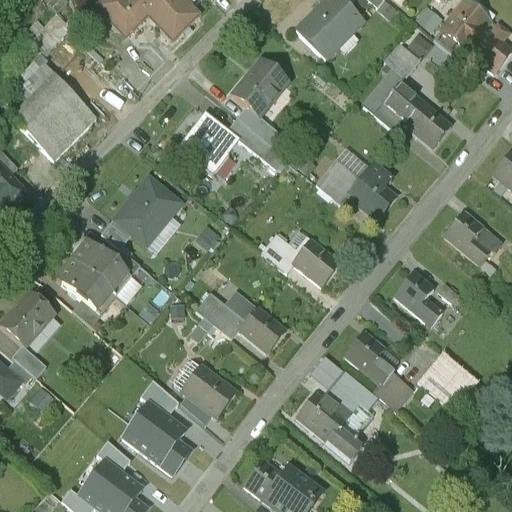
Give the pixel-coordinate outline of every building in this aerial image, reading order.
[(131,0),(127,4),(122,0),(116,0),(98,18),(116,36),(129,40),(141,28),(143,24),(150,16),(157,23),(154,26),(153,28),(154,31),(171,47),(197,21),(175,0),(131,0)] [(335,0),(330,0),(295,36),(323,65),(336,52),(333,48),(346,35),(349,39),(362,26),(335,0)] [(383,4),(378,0),(359,0),(375,13),(383,4)] [(462,3),(437,34),(464,56),(482,33),(489,25),(462,3)] [(482,33),(464,56),(471,62),(490,39),(482,33)] [(437,34),(430,42),(457,64),(464,56),(437,34)] [(490,39),(471,62),(492,79),(510,56),(490,39)] [(420,66),(398,48),(382,67),(404,85),(420,66)] [(260,67),(232,101),(245,112),(258,122),(267,111),(271,111),(277,103),(277,99),(286,88),(260,67)] [(95,125),(53,82),(11,124),(53,167),(95,125)] [(449,131),(400,89),(381,111),(404,131),(431,153),(449,131)] [(404,131),(381,111),(373,121),(396,140),(404,131)] [(258,122),(245,112),(235,124),(269,152),(280,140),(258,122)] [(226,136),(203,118),(176,153),(211,180),(212,178),(213,178),(226,161),(237,146),(238,145),(226,136)] [(269,152),(235,124),(226,136),(238,145),(237,146),(260,164),(269,152)] [(16,173),(0,156),(0,174),(8,182),(16,173)] [(511,156),(511,157),(492,180),(511,196),(511,195),(511,156)] [(389,185),(371,170),(359,184),(335,165),(323,181),(347,201),(374,223),(392,201),(381,191),(385,186),(387,188),(389,185)] [(0,221),(3,219),(6,219),(10,215),(11,216),(27,201),(8,182),(0,174),(0,221)] [(180,208),(146,181),(111,224),(130,239),(145,251),(154,240),(150,236),(164,219),(169,222),(180,208)] [(347,201),(323,181),(315,190),(339,210),(347,201)] [(463,217),(443,241),(462,257),(473,243),(482,233),(463,217)] [(130,239),(111,224),(99,239),(117,254),(130,239)] [(276,239),(260,258),(285,278),(293,269),(289,265),(292,260),(286,255),(290,250),(276,239)] [(338,268),(305,241),(294,254),(290,250),(286,255),(292,260),(289,265),(293,269),(320,290),(338,268)] [(489,256),(473,243),(462,257),(478,270),(489,256)] [(112,267),(87,247),(71,266),(114,302),(130,283),(112,267)] [(139,272),(121,257),(112,267),(130,283),(139,272)] [(114,302),(71,266),(55,285),(80,306),(98,321),(114,302)] [(413,278),(394,302),(413,318),(424,304),(433,294),(413,278)] [(27,298),(0,329),(0,333),(21,351),(23,353),(52,320),(27,298)] [(224,310),(208,298),(202,306),(238,335),(265,357),(284,335),(256,313),(252,317),(245,327),(224,310)] [(246,310),(233,299),(224,310),(245,327),(252,317),(245,311),(246,310)] [(424,304),(413,318),(429,331),(440,317),(424,304)] [(98,321),(80,306),(72,316),(89,331),(98,321)] [(238,335),(202,306),(194,316),(230,345),(238,335)] [(384,353),(365,338),(345,362),(364,378),(375,364),(384,353)] [(23,353),(21,351),(10,363),(14,367),(32,382),(34,385),(45,372),(23,353)] [(468,353),(455,368),(477,385),(489,370),(468,353)] [(441,356),(415,387),(451,416),(477,385),(455,368),(441,356)] [(391,378),(375,364),(364,378),(380,392),(391,378)] [(14,367),(4,377),(18,389),(20,388),(24,391),(32,382),(14,367)] [(232,398),(199,372),(181,395),(186,399),(213,419),(215,421),(232,398)] [(4,377),(0,373),(0,399),(5,404),(18,389),(4,377)] [(373,401),(343,376),(334,388),(367,416),(377,404),(373,401)] [(380,392),(373,401),(377,404),(393,418),(412,395),(391,378),(380,392)] [(147,408),(166,423),(177,407),(152,386),(139,402),(147,408)] [(367,416),(334,388),(321,403),(315,399),(295,423),(349,467),(361,453),(352,446),(372,421),(366,417),(367,416)] [(213,419),(186,399),(179,409),(204,430),(213,419)] [(177,446),(184,436),(166,423),(147,408),(120,443),(170,481),(189,455),(177,446)] [(103,466),(119,478),(129,466),(106,447),(96,460),(103,466)] [(140,494),(119,478),(103,466),(77,501),(90,511),(143,511),(133,504),(140,494)] [(281,481),(262,466),(243,491),(271,511),(308,511),(319,498),(287,474),(281,481)] [(66,511),(90,511),(77,501),(69,495),(60,507),(66,511)]
